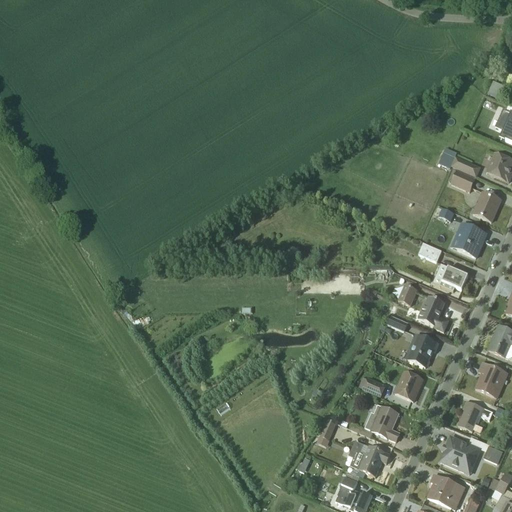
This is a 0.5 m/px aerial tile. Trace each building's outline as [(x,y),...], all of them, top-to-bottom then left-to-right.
[(499,102),(504,89),(493,84),(487,97),(499,102)] [(511,116),(502,113),(494,131),(503,134),(499,142),(511,147),(511,116)] [(493,156),(486,153),(483,161),(489,164),(485,175),(508,185),(511,178),(509,177),(511,169),(511,164),(493,157),(493,156)] [(445,167),(475,181),(480,171),(455,160),(454,161),(449,159),(445,167)] [(475,182),(452,172),(447,184),(450,185),(449,187),(469,195),(475,182)] [(500,203),(481,194),(471,217),(490,225),(500,203)] [(450,225),(454,217),(437,210),(434,218),(450,225)] [(485,237),(461,226),(450,250),(474,261),(485,237)] [(440,254),(422,247),(418,258),(435,266),(440,254)] [(467,279),(440,267),(432,286),(452,294),(454,291),(461,294),(467,279)] [(417,293),(404,288),(397,304),(409,309),(417,293)] [(417,323),(434,330),(444,307),(428,300),(425,309),(424,309),(421,315),(420,315),(417,321),(418,321),(417,323)] [(407,326),(390,319),(386,328),(403,335),(407,326)] [(511,334),(497,328),(486,352),(510,363),(511,358),(511,334)] [(433,356),(437,347),(414,337),(403,362),(425,371),(432,355),(433,356)] [(508,377),(481,366),(477,375),(481,377),(474,392),(497,402),(508,377)] [(423,383),(402,374),(392,397),(413,406),(423,383)] [(385,389),(364,379),(358,391),(380,402),(385,389)] [(492,416),(465,404),(461,412),(463,413),(457,429),(471,435),(476,426),(478,427),(481,420),(489,424),(492,416)] [(398,418),(374,408),(363,432),(395,446),(399,437),(391,434),(398,418)] [(511,417),(497,410),(493,419),(511,427),(511,417)] [(322,438),(330,442),(338,425),(329,421),(322,438)] [(350,428),(349,432),(368,440),(370,436),(350,428)] [(479,453),(450,440),(439,465),(469,477),(479,453)] [(389,459),(354,444),(348,459),(352,461),(349,469),(352,471),(350,476),(359,480),(361,475),(374,480),(381,465),(386,467),(389,459)] [(501,456),(488,451),(483,462),(496,467),(501,456)] [(359,480),(350,476),(347,475),(345,478),(344,481),(341,479),(338,486),(342,487),(334,504),(349,511),(348,511),(365,511),(372,499),(363,495),(362,497),(353,493),(359,480)] [(511,479),(504,476),(499,485),(507,489),(511,480),(511,479)] [(455,511),(465,492),(433,478),(430,486),(432,487),(426,501),(451,511),(455,511)] [(493,511),(511,511),(511,496),(505,493),(507,489),(499,485),(493,481),(488,491),(501,498),(493,511)] [(476,511),(479,506),(469,501),(464,511),(476,511)]
